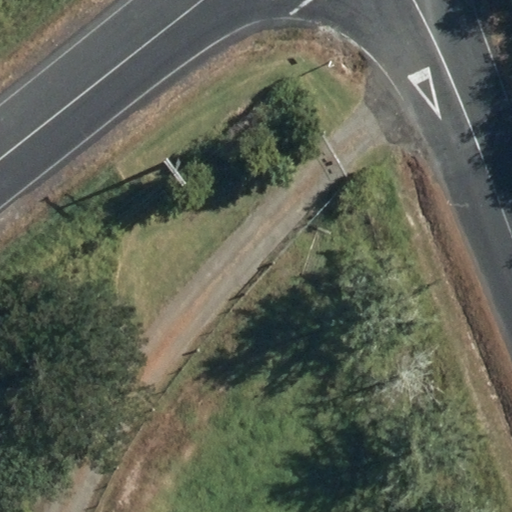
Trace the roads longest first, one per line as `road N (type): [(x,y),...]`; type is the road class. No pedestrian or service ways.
road 1 (unclassified): [(206,0),(0,161)]
road 2 (unclassified): [(511,241),(410,0)]
